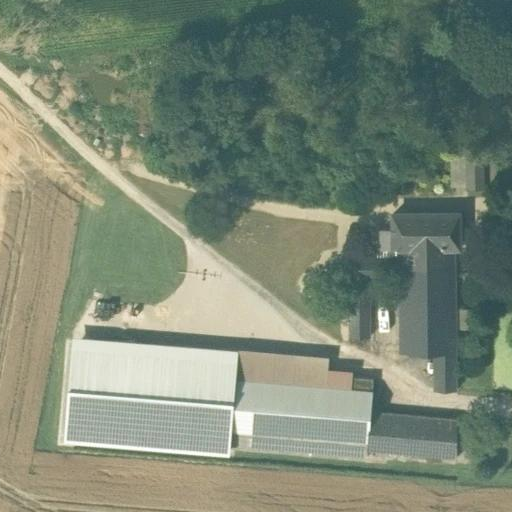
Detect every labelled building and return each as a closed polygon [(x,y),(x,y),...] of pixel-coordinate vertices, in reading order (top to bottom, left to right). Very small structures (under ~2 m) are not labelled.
[(481,159),(467,160),(468,187),(482,186),(481,159)] [(460,213),(394,214),(395,247),(399,247),(399,257),(399,259),(454,258),(454,246),(460,246),(460,213)] [(454,258),(399,259),(399,257),(349,257),(350,352),(370,351),(369,277),(400,276),(401,351),(435,350),(435,389),(455,389),(454,258)] [(238,349),(73,336),(72,347),(237,361),(238,349)] [(237,361),(72,347),(64,440),(229,454),(230,446),(231,430),(235,377),(237,361)] [(329,356),(238,348),(237,361),(235,377),(237,377),(237,380),(350,389),(350,376),(352,376),(353,370),(328,368),(329,356)] [(352,376),(350,376),(350,389),(372,391),(373,378),(352,376)] [(350,389),(237,380),(237,377),(235,377),(231,430),(367,441),(368,441),(370,411),(372,391),(350,389)] [(456,419),(370,411),(368,441),(367,441),(366,450),(367,450),(456,458),(456,419)] [(367,441),(231,430),(230,446),(366,457),(367,450),(366,450),(367,441)]
